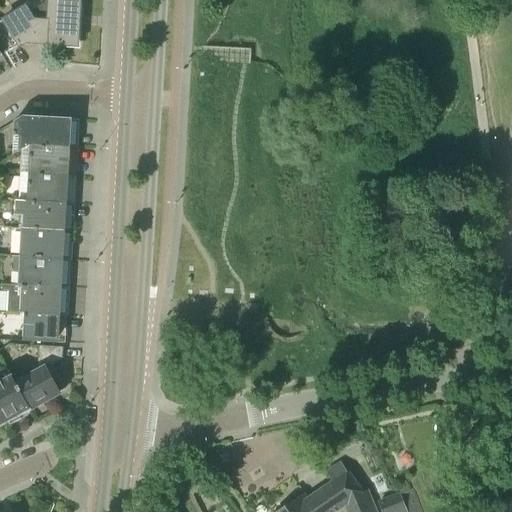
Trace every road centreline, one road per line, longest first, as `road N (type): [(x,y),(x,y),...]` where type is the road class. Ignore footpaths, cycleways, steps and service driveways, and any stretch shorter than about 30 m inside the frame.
road 1 (unclassified): [(132,425),(257,418),(511,367)]
road 2 (track): [(462,0),(478,73),(486,177),(476,372)]
road 3 (tertiary): [(124,95),(108,426)]
road 4 (tertiary): [(132,425),(155,98)]
road 5 (residential): [(0,102),(35,90),(124,95)]
